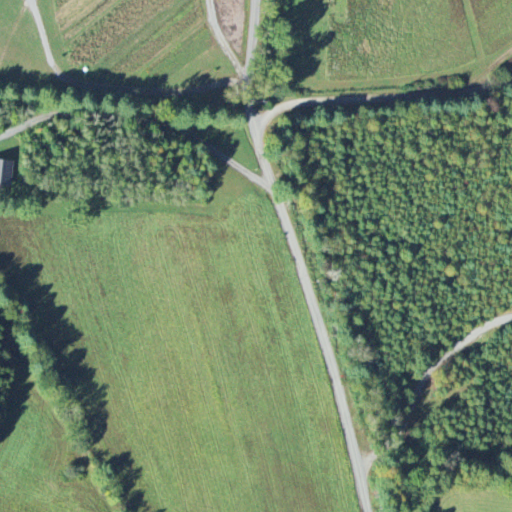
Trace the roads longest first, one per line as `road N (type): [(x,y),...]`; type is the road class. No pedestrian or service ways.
road 1 (residential): [(253,0),(252,122),(337,380),(368,511)]
road 2 (residential): [(252,122),(289,105),(511,86)]
